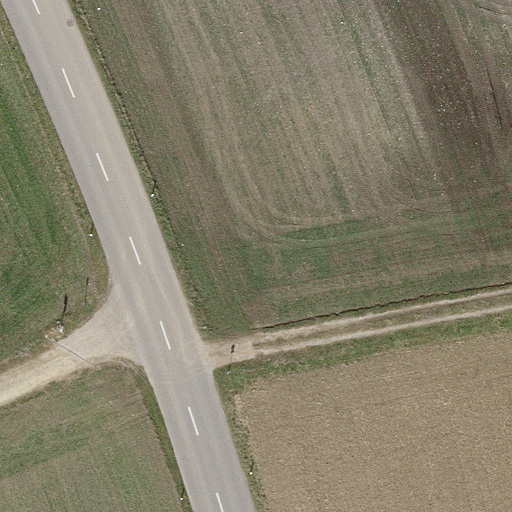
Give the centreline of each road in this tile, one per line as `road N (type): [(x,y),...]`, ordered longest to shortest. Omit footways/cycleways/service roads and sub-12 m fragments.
road 1 (tertiary): [(27,0),(159,321),(223,511)]
road 2 (track): [(178,377),(511,308)]
road 3 (track): [(0,402),(159,321)]
